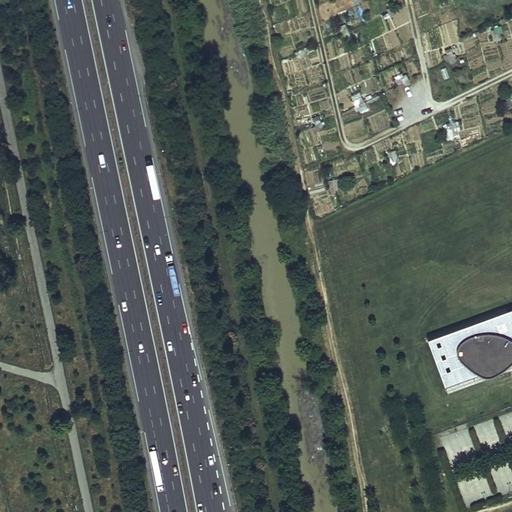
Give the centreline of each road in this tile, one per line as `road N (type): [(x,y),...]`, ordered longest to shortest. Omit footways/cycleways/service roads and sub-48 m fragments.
road 1 (motorway): [(211,511),(106,0)]
road 2 (motorway): [(69,0),(172,511)]
